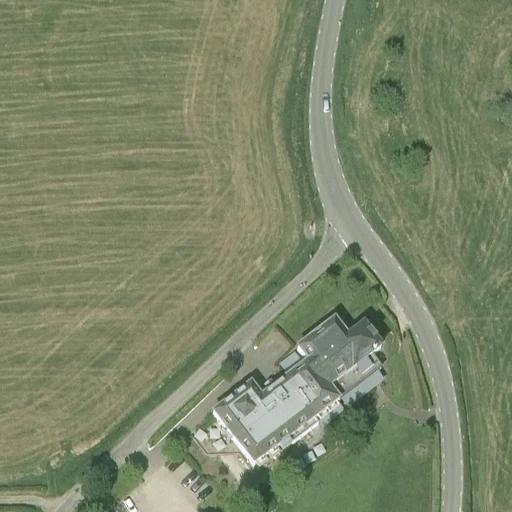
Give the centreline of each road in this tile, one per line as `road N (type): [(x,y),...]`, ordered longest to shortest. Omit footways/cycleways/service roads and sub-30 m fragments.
road 1 (unclassified): [(62,511),(284,300),(350,225)]
road 2 (unclassified): [(450,511),(451,433),(433,348),(394,277),(350,225)]
road 3 (unclassified): [(350,225),(330,183),(320,131),(320,72),(334,0)]
